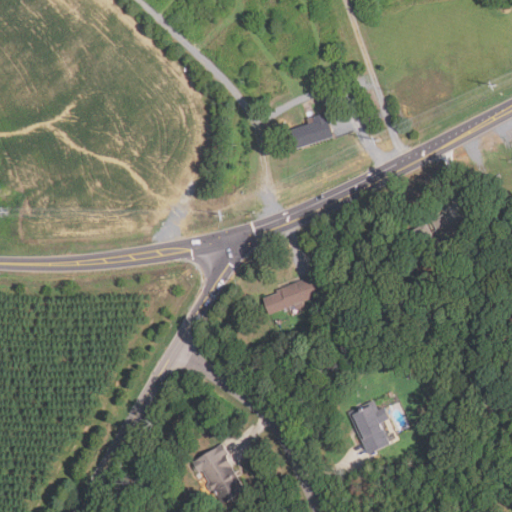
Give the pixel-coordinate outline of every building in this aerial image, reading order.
[(315,122),(313,117),(326,112),(334,137),(298,148),(292,129),(315,122)] [(427,224),(432,233),(438,230),(433,220),(444,214),(449,223),(463,216),(471,233),(441,248),(442,250),(428,258),(414,230),(427,224)] [(271,316),(264,299),(278,293),(277,291),(321,274),(328,293),(304,302),(306,307),(296,310),(295,306),(271,316)] [(392,444),(370,455),(350,413),(375,401),(379,411),(385,408),(391,420),(383,424),(392,444)] [(192,463),(224,444),(229,454),(227,455),(233,467),(232,467),(246,491),(226,502),(217,487),(212,489),(210,486),(212,484),(204,469),(199,472),(196,472),(193,466),(192,463)]
